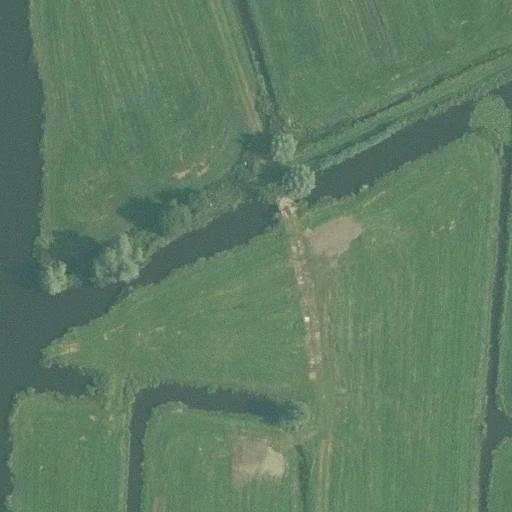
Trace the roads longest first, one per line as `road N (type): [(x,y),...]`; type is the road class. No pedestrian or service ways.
road 1 (track): [(277,180),(511,65)]
road 2 (track): [(277,180),(218,0)]
